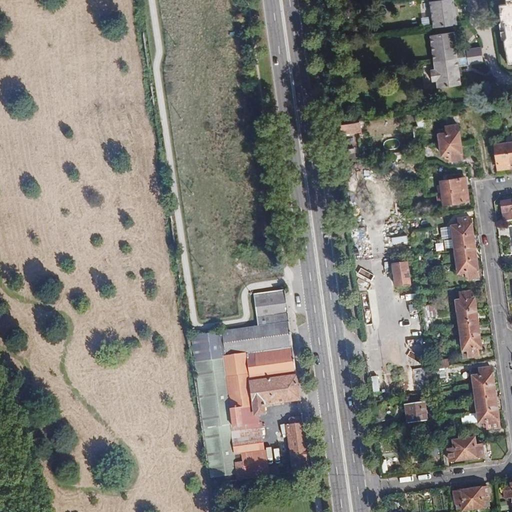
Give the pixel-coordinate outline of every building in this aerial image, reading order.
[(424,0),(429,29),(452,26),(451,19),(450,11),(448,0),(424,0)] [(511,0),(506,0),(507,4),(499,6),(500,13),(499,13),(501,22),(505,24),(506,38),(504,40),(505,49),(506,49),(508,65),(511,64),(511,0)] [(456,48),(455,41),(454,32),(431,35),(438,87),(460,84),(459,75),(458,68),(456,48)] [(468,64),(483,62),(482,54),(481,47),(466,48),(468,64)] [(359,121),(333,125),(334,133),(361,129),(359,121)] [(439,134),(441,144),(460,141),(458,124),(446,126),(447,133),(439,134)] [(460,141),(441,144),(442,154),(450,153),(451,160),(463,158),(460,141)] [(509,166),(506,141),(494,143),(498,167),(509,166)] [(338,160),(356,157),(355,151),(352,151),(352,148),(337,150),(338,160)] [(443,192),(467,188),(465,176),(441,180),(443,192)] [(468,199),(467,188),(443,192),(444,203),(468,199)] [(511,200),(502,201),(504,212),(511,210),(511,200)] [(455,235),(473,232),(471,215),(458,216),(459,223),(451,224),(453,235),(455,235)] [(425,217),(412,219),(413,229),(426,227),(425,217)] [(475,245),(473,232),(455,235),(457,248),(475,245)] [(477,258),(475,245),(457,248),(458,261),(477,258)] [(477,258),(458,261),(457,261),(458,272),(466,271),(467,277),(480,276),(477,258)] [(408,261),(393,263),(396,284),(411,282),(408,261)] [(270,476),(269,470),(263,429),(262,429),(254,430),(253,428),(234,430),(233,426),(244,425),(241,408),(255,406),(256,415),(260,415),(266,414),(265,404),(301,399),(286,288),(254,292),(258,325),(222,330),(192,335),(213,471),(240,467),(242,480),(270,476)] [(456,298),(458,311),(476,308),(475,296),(471,296),(470,289),(460,290),(461,298),(456,298)] [(476,308),(458,311),(460,324),(478,322),(476,308)] [(478,322),(460,324),(462,338),(480,335),(478,322)] [(482,347),(480,335),(462,338),(464,357),(479,355),(478,348),(482,347)] [(447,353),(446,343),(429,346),(430,355),(447,353)] [(445,365),(449,365),(448,356),(431,359),(432,367),(445,365)] [(432,367),(434,377),(447,375),(445,365),(432,367)] [(476,385),(494,382),(492,365),(479,366),(480,373),(473,374),(474,385),(476,385)] [(496,396),(494,382),(476,385),(478,399),(496,396)] [(498,409),(496,396),(478,399),(479,412),(498,409)] [(426,400),(405,403),(408,423),(429,419),(426,400)] [(244,425),(233,426),(234,430),(253,428),(254,430),(262,429),(260,415),(256,415),(255,406),(241,408),(244,425)] [(498,409),(479,412),(478,412),(479,423),(487,422),(488,428),(501,426),(498,409)] [(295,473),(311,471),(308,453),(303,414),(293,415),(291,418),(292,425),(289,425),(295,473)] [(475,430),(463,429),(464,438),(467,459),(484,456),(482,444),(486,436),(475,430)] [(451,461),(467,459),(464,438),(454,440),(455,447),(449,448),(451,461)] [(488,487),(471,489),(474,509),(484,508),(483,498),(489,497),(488,487)] [(474,509),(471,489),(455,492),(458,511),(474,509)]
